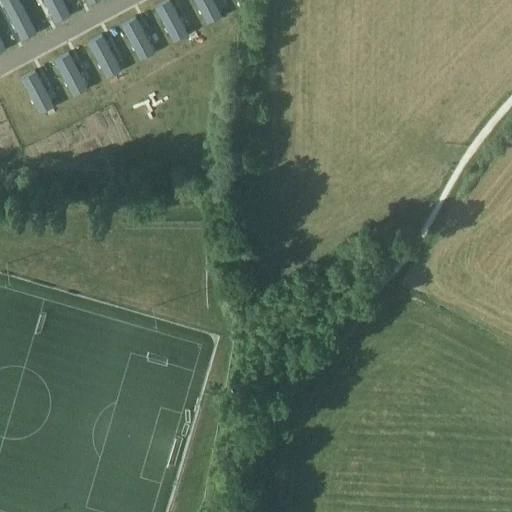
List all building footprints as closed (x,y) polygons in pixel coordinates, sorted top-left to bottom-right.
[(19,0),(0,0),(21,38),(35,31),(19,0)] [(62,0),(44,0),(55,20),(69,13),(62,0)] [(169,0),(164,0),(154,6),(173,41),(187,34),(169,0)] [(212,0),(194,0),(207,23),(221,16),(212,0)] [(135,16),(121,23),(139,59),(154,51),(135,16)] [(101,34),(87,41),(106,77),(120,69),(101,34)] [(68,52),(54,59),(72,94),(87,87),(68,52)] [(203,69),(172,87),(190,118),(221,101),(203,69)] [(34,70),(20,77),(39,112),(53,105),(34,70)] [(150,100),(122,115),(138,145),(166,130),(150,100)] [(96,126),(61,144),(77,174),(112,156),(96,126)]
